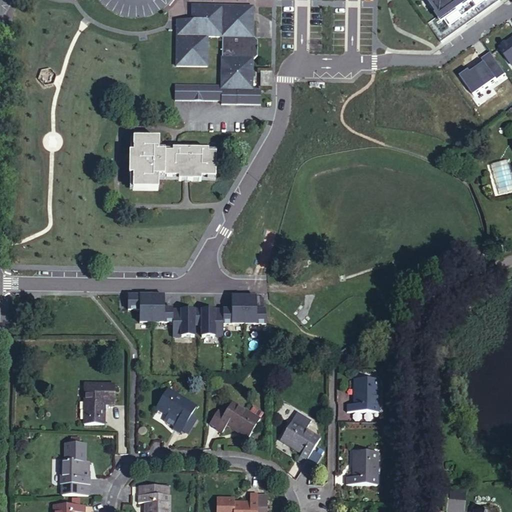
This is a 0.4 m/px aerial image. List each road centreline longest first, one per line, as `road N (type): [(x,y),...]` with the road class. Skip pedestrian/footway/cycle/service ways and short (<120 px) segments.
road 1 (residential): [(511,260),(429,303),(410,333),(412,511)]
road 2 (residential): [(295,511),(280,480),(245,461),(150,459),(123,474),(112,511)]
road 3 (unclassified): [(188,286),(280,120)]
road 4 (unclassified): [(0,282),(188,286)]
road 5 (residential): [(511,8),(445,54),(368,57)]
road 6 (residential): [(368,57),(369,122),(280,120)]
road 7 (unclassified): [(280,120),(282,0)]
